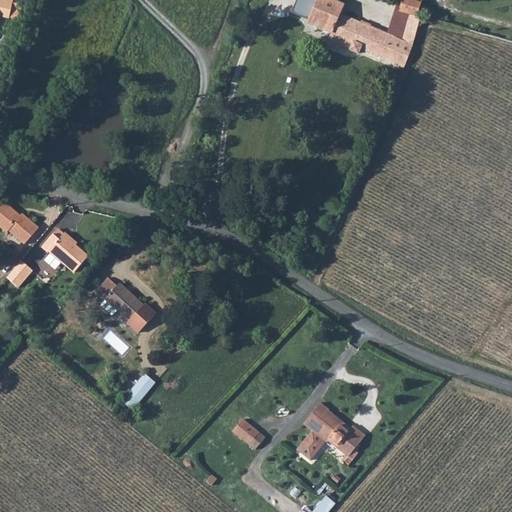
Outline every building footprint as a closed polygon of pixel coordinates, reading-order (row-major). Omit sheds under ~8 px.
[(0,0),(0,15),(8,18),(12,2),(4,0),(0,0)] [(347,6),(334,0),(317,0),(309,21),(333,32),(331,36),(374,55),(405,67),(411,54),(423,17),(420,17),(420,15),(412,13),(404,39),(373,27),(343,14),(347,6)] [(401,9),(401,10),(412,13),(420,15),(423,3),(412,0),(402,0),(402,3),(401,9)] [(7,201),(0,208),(0,225),(7,230),(9,230),(25,243),(41,225),(25,212),(23,213),(7,201)] [(56,232),(42,249),(61,266),(63,265),(72,273),(85,258),(69,244),(71,242),(63,235),(62,237),(56,232)] [(31,273),(19,263),(11,272),(23,282),(31,273)] [(23,282),(11,272),(6,277),(18,288),(23,282)] [(142,307),(118,285),(116,288),(108,280),(98,291),(107,298),(105,300),(105,301),(101,307),(112,317),(117,311),(129,322),(127,324),(138,334),(155,316),(144,305),(142,307)] [(154,382),(144,374),(122,402),(131,410),(154,382)] [(317,401),(301,422),(309,429),(312,426),(325,436),(324,438),(333,446),(335,444),(347,453),(362,434),(350,424),(348,427),(339,420),(337,423),(323,412),(326,408),(317,401)] [(242,420),(232,432),(248,445),(257,433),(242,420)] [(325,436),(312,426),(309,429),(294,448),(307,459),(324,438),(325,436)] [(328,511),(336,501),(326,494),(313,511),(308,511),(303,508),(299,511),(328,511)]
